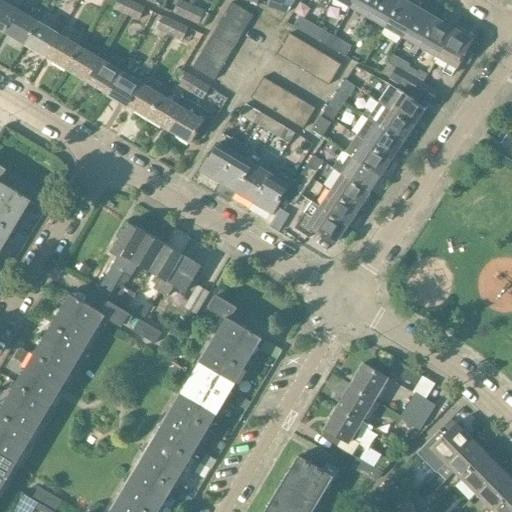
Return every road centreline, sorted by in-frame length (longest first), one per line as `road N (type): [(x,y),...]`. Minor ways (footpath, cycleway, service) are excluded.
road 1 (residential): [(341,302),(511,46)]
road 2 (residential): [(341,302),(105,156)]
road 3 (residential): [(341,302),(218,511)]
road 4 (residential): [(511,420),(476,385),(341,302)]
road 5 (residential): [(0,329),(105,156)]
road 6 (residential): [(105,156),(0,93)]
